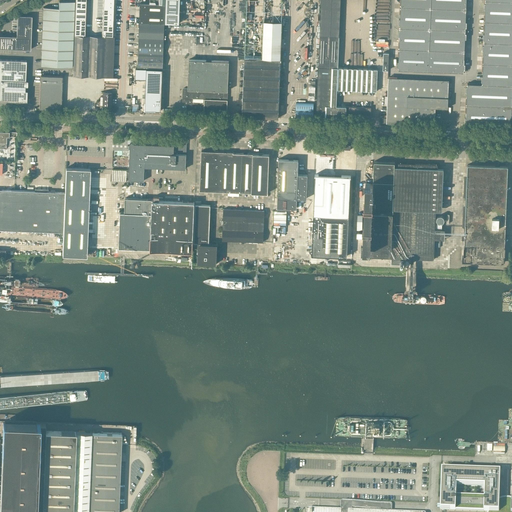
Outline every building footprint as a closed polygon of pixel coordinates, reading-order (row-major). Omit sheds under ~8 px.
[(41,65),(72,66),(75,1),(59,0),(59,7),(43,7),(41,65)] [(166,0),(165,22),(179,23),(180,0),(166,0)] [(398,70),(464,72),(464,69),(465,69),(465,64),(464,64),(465,38),(466,38),(466,33),(465,33),(465,27),(467,27),(467,22),(466,21),(466,0),(401,0),(400,19),(399,19),(399,24),(400,25),(400,30),(399,30),(399,36),(400,36),(399,61),(398,61),(397,67),(398,67),(398,70)] [(466,126),(511,127),(511,94),(511,0),(485,0),(485,3),(484,3),(484,8),(485,9),(484,34),(483,34),(483,39),(484,39),(484,45),(483,45),(482,50),(484,51),(483,76),(481,76),(481,81),(482,81),(482,84),(467,83),(467,86),(466,86),(466,92),(467,92),(466,117),(465,117),(465,123),(466,123),(466,126)] [(165,4),(150,3),(140,3),(140,13),(165,14),(165,4)] [(139,22),(139,23),(165,24),(165,14),(140,13),(139,22)] [(0,35),(0,48),(30,49),(31,49),(30,49),(31,37),(30,37),(30,34),(31,34),(32,16),(17,15),(17,34),(18,34),(18,36),(9,36),(0,35)] [(139,23),(139,38),(164,39),(164,24),(139,23)] [(73,75),(113,77),(114,36),(105,36),(74,35),(73,75)] [(316,116),(371,118),(371,107),(337,106),(337,89),(377,91),(378,69),(337,67),(338,36),(320,35),(318,66),(317,86),(316,116)] [(139,38),(138,53),(163,54),(164,39),(139,38)] [(163,54),(138,53),(138,68),(143,68),(163,69),(163,54)] [(245,57),(242,116),(278,118),(279,113),(280,113),(280,110),(279,110),(281,58),(245,57)] [(0,59),(0,98),(9,99),(9,100),(27,101),(27,90),(25,90),(25,86),(27,86),(27,80),(25,80),(26,60),(0,59)] [(204,114),(227,114),(229,61),(189,59),(188,89),(183,88),(183,100),(187,101),(187,110),(204,110),(204,114)] [(136,68),(135,79),(146,79),(145,110),(161,110),(162,91),(163,69),(143,68),(138,68),(136,68)] [(39,108),(61,109),(62,76),(40,75),(39,108)] [(386,123),(435,124),(435,107),(448,108),(449,80),(388,77),(386,123)] [(103,92),(102,105),(111,106),(111,93),(112,93),(112,91),(105,91),(105,92),(103,92)] [(296,102),(296,117),(313,118),(314,103),(296,102)] [(0,147),(6,148),(6,136),(16,136),(17,132),(0,130),(0,147)] [(129,180),(144,180),(145,167),(186,168),(187,144),(182,144),(182,139),(176,139),(176,153),(174,153),(174,145),(130,143),(129,180)] [(200,190),(268,193),(269,154),(263,154),(263,153),(248,152),(248,153),(233,153),(233,152),(201,150),(200,190)] [(277,207),(297,207),(297,198),(307,198),(307,174),(298,174),(298,159),(279,158),(277,207)] [(358,213),(357,229),(362,230),(362,229),(363,229),(363,231),(363,236),(363,246),(361,246),(361,256),(391,257),(391,263),(390,263),(404,264),(410,265),(410,258),(411,258),(410,288),(409,288),(409,294),(412,294),(413,294),(413,289),(413,288),(414,258),(434,259),(436,210),(442,210),(443,168),(437,168),(437,164),(374,161),(373,180),(373,183),(365,183),(364,216),(363,216),(363,214),(358,213)] [(462,261),(502,263),(502,262),(504,262),(508,166),(467,164),(464,246),(463,255),(462,255),(462,261)] [(62,254),(86,255),(90,173),(66,172),(62,254)] [(315,175),(312,254),(347,256),(350,176),(351,176),(315,174),(315,175)] [(0,229),(63,232),(65,192),(48,191),(48,189),(35,188),(35,191),(0,189),(0,229)] [(119,247),(192,250),(194,202),(153,200),(153,199),(153,198),(147,198),(125,198),(125,212),(120,212),(120,217),(119,227),(120,227),(119,247)] [(222,240),(263,242),(264,210),(224,209),(222,240)] [(439,223),(440,223),(441,223),(442,223),(442,222),(443,222),(443,221),(444,220),(444,219),(444,218),(444,217),(444,216),(443,216),(442,215),(441,215),(441,214),(439,214),(438,215),(437,215),(436,216),(436,217),(435,218),(435,219),(436,220),(436,221),(437,222),(438,222),(439,223)] [(197,254),(197,262),(205,262),(205,261),(209,261),(209,263),(217,263),(217,255),(216,255),(216,251),(217,251),(218,243),(209,243),(198,242),(197,250),(199,250),(199,254),(197,254)] [(0,511),(41,511),(42,510),(59,511),(118,511),(121,434),(45,431),(46,424),(3,422),(0,494),(0,511)] [(478,511),(498,511),(499,500),(500,473),(442,470),(440,511),(444,511),(445,511),(478,511)] [(510,511),(511,500),(509,500),(508,499),(505,499),(502,500),(500,501),(499,500),(498,511),(510,511)]
